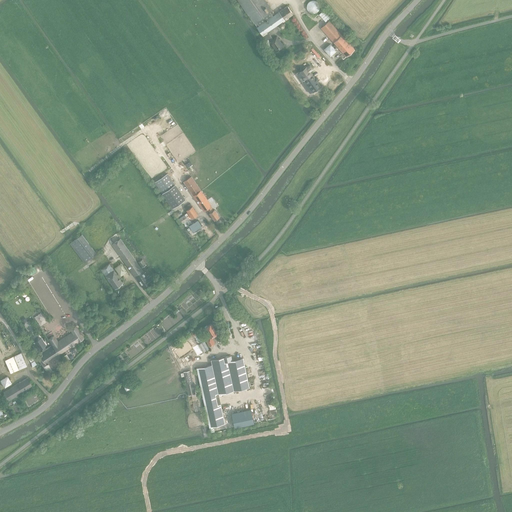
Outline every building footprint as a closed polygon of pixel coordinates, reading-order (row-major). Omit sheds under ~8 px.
[(262,36),(293,14),(287,6),(274,15),(271,11),(272,10),(264,0),(236,0),(253,23),(257,27),(256,27),(262,36)] [(318,3),(318,2),(317,2),(316,1),(315,1),(314,0),(313,0),(312,0),(311,1),(310,1),(309,2),(308,3),(307,4),(307,5),(307,6),(307,7),(307,8),(307,9),(307,10),(308,11),(309,12),(310,12),(311,13),(312,13),(313,13),(314,13),(315,13),(316,13),(317,12),(318,11),(319,10),(319,9),(319,8),(320,7),(320,6),(319,5),(319,4),(318,3)] [(324,11),(319,15),(326,22),(330,18),(324,11)] [(346,57),(354,50),(341,35),(329,21),(321,28),(333,43),(346,57)] [(275,52),(283,46),(277,36),(272,39),(271,37),(268,33),(263,36),(266,41),(267,40),(269,42),(268,42),(273,48),(272,48),(274,51),(275,52)] [(324,49),(330,56),(337,51),(330,43),(324,49)] [(310,65),(297,74),(300,78),(302,77),(305,81),(302,83),(310,93),(312,92),(313,92),(321,87),(317,81),(315,78),(313,75),(312,75),(309,71),(313,69),(310,65)] [(154,131),(158,138),(166,133),(161,126),(154,131)] [(185,200),(167,173),(155,182),(172,208),(185,200)] [(214,220),(219,217),(214,209),(213,210),(210,206),(211,205),(191,176),(183,182),(203,210),(207,208),(210,212),(209,213),(214,220)] [(184,207),(191,218),(198,214),(192,206),(190,203),(184,207)] [(198,220),(189,226),(193,232),(202,227),(198,220)] [(96,254),(88,243),(82,234),(70,243),(84,263),(96,254)] [(146,276),(128,250),(120,239),(112,244),(142,288),(154,280),(151,275),(150,276),(148,274),(146,276)] [(115,268),(121,276),(127,272),(121,263),(115,268)] [(114,270),(109,264),(101,269),(105,276),(114,270)] [(114,270),(105,276),(114,289),(123,283),(114,270)] [(34,317),(42,327),(49,321),(41,311),(34,317)] [(204,328),(210,338),(207,340),(206,340),(209,347),(215,343),(212,337),(214,336),(215,335),(217,334),(211,324),(208,326),(207,326),(205,327),(205,328),(204,328)] [(42,349),(43,351),(36,356),(43,367),(46,365),(45,363),(84,338),(76,326),(70,330),(72,332),(59,341),(58,342),(54,335),(48,340),(52,345),(46,349),(45,347),(46,346),(41,338),(38,337),(35,339),(35,343),(40,350),(42,349)] [(192,331),(191,332),(193,337),(200,333),(197,328),(192,331)] [(209,349),(204,341),(198,345),(203,352),(209,349)] [(187,343),(176,351),(180,356),(183,354),(183,355),(187,352),(187,351),(191,349),(187,343)] [(193,349),(197,356),(202,353),(197,346),(193,349)] [(27,366),(21,353),(5,361),(10,373),(18,370),(27,366)] [(196,368),(203,397),(209,427),(225,423),(218,394),(249,387),(243,358),(232,360),(231,356),(211,360),(212,365),(196,368)] [(195,394),(191,374),(190,371),(184,372),(184,376),(188,396),(195,394)] [(1,380),(5,387),(13,383),(8,375),(1,380)] [(30,388),(32,386),(27,378),(4,393),(9,401),(27,390),(28,390),(30,389),(30,388)] [(232,412),(235,427),(254,423),(252,409),(232,412)]
